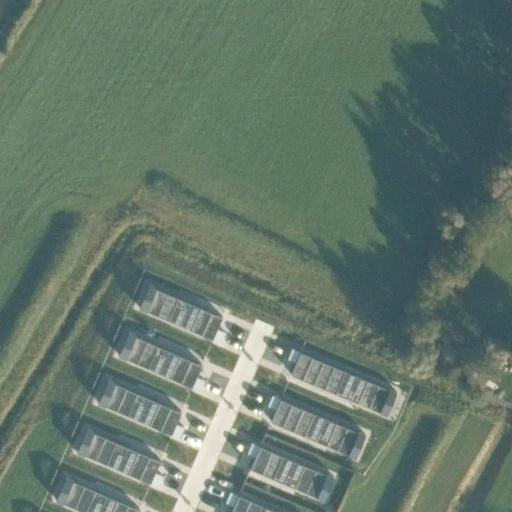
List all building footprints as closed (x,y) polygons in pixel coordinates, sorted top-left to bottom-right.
[(156,286),(146,308),(212,337),(222,315),(156,286)] [(217,327),(213,337),(220,341),(225,330),(217,327)] [(135,333),(125,356),(192,385),(201,363),(135,333)] [(295,360),(300,349),(292,346),(287,357),(295,360)] [(300,349),(291,372),(379,410),(389,387),(300,349)] [(197,375),(192,385),(200,389),(204,378),(197,375)] [(114,381),(105,403),(171,432),(181,410),(114,381)] [(275,407),(280,396),(272,393),(268,403),(275,407)] [(280,396),(270,419),(348,452),(357,430),(280,396)] [(176,422),(171,432),(179,436),(184,425),(176,422)] [(93,430),(84,452),(150,481),(160,459),(93,430)] [(255,454),(259,444),(252,440),(247,451),(255,454)] [(259,444),(250,466),(316,495),(326,472),(259,444)] [(155,471),(150,481),(158,485),(163,474),(155,471)] [(72,478),(63,501),(88,511),(136,511),(139,507),(72,478)] [(233,503),(238,493),(230,489),(226,500),(233,503)] [(282,511),(238,493),(229,511),(282,511)]
